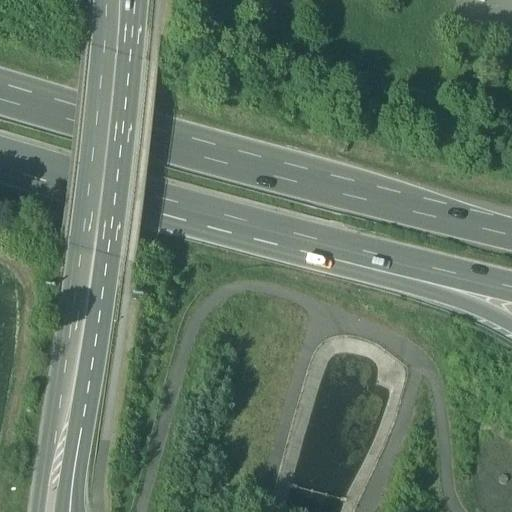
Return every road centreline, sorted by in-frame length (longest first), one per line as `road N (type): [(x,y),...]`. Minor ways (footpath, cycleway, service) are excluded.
road 1 (track): [(138,511),(194,321),(213,294),(233,284),(269,285),(328,305),(427,357),(437,378),(446,472),(463,511)]
road 2 (motorway): [(511,233),(0,95)]
road 3 (primary): [(118,0),(96,258),(70,420)]
road 4 (motorway): [(0,143),(349,240)]
road 5 (track): [(0,470),(29,309),(27,292),(0,269)]
road 6 (motorway): [(349,240),(511,322)]
road 7 (motorway): [(349,240),(511,278)]
